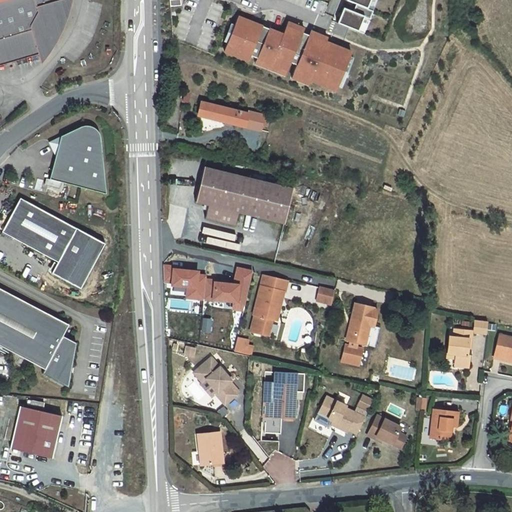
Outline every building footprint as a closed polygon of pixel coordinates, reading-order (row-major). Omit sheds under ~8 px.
[(64,27),(67,19),(68,18),(63,4),(65,3),(63,0),(0,0),(1,3),(0,2),(0,68),(41,57),(45,59),(51,52),(56,44),(60,36),(64,27)] [(346,0),(356,4),(353,12),(343,8),(337,23),(358,31),(363,17),(369,19),(373,11),(367,8),(370,0),(346,0)] [(65,3),(63,4),(68,18),(70,17),(74,1),(65,3)] [(302,33),(286,26),(283,34),(269,29),(268,31),(261,28),(262,26),(238,17),(235,25),(227,44),(225,51),(248,61),(251,55),(257,58),(257,59),(287,71),(290,62),(297,65),(293,74),(310,80),(335,90),(337,86),(349,56),(351,52),(325,42),(309,35),(308,38),(301,36),(302,33)] [(286,26),(302,33),(304,28),(288,22),(286,26)] [(227,44),(235,25),(231,24),(224,43),(227,44)] [(309,35),(325,42),(327,38),(311,31),(309,35)] [(349,56),(337,86),(341,88),(353,58),(349,56)] [(287,71),(257,59),(255,63),(285,75),(287,71)] [(310,80),(293,74),(292,78),(308,85),(310,80)] [(249,114),(201,102),(197,115),(245,127),(249,114)] [(249,114),(245,127),(261,130),(264,118),(249,114)] [(55,158),(49,181),(105,196),(100,140),(98,137),(96,133),(92,130),(85,128),(79,129),(60,138),(49,144),(48,144),(49,146),(53,155),(56,154),(58,157),(55,158)] [(204,167),(195,202),(208,205),(205,218),(235,226),(238,213),(284,225),(293,189),(204,167)] [(103,246),(19,201),(1,235),(56,264),(51,276),(79,291),(103,246)] [(287,281),(263,276),(254,315),(255,316),(255,317),(254,322),(251,333),(269,337),(273,320),(275,320),(282,292),(285,292),(287,281)] [(330,303),(331,304),(334,291),(320,288),(317,300),(330,303)] [(68,328),(0,292),(0,348),(45,372),(42,376),(68,390),(76,345),(62,338),(68,328)] [(328,310),(330,303),(317,300),(316,306),(328,310)] [(374,307),(355,303),(346,340),(350,341),(349,346),(345,345),(342,361),(358,365),(362,349),(356,348),(357,343),(375,347),(380,328),(374,326),(378,310),(373,309),(374,307)] [(474,321),(473,333),(484,334),(486,322),(474,321)] [(449,337),(448,353),(456,354),(456,358),(455,365),(468,367),(469,355),(467,354),(467,347),(468,340),(470,340),(471,331),(454,329),(453,337),(449,337)] [(511,337),(498,335),(493,357),(502,359),(502,357),(511,358),(511,337)] [(237,337),(235,348),(247,351),(250,340),(237,337)] [(218,397),(225,405),(237,395),(228,384),(232,381),(211,358),(197,369),(197,373),(202,379),(206,379),(218,394),(218,397)] [(197,373),(197,369),(193,372),(202,383),(206,379),(202,379),(197,373)] [(293,418),(295,384),(274,382),(273,403),(272,417),(293,418)] [(363,395),(357,406),(366,411),(372,399),(363,395)] [(326,397),(321,408),(318,414),(324,417),(332,421),(337,423),(335,426),(347,432),(348,429),(357,434),(365,417),(345,408),(346,406),(326,397)] [(62,418),(19,407),(9,450),(52,460),(62,418)] [(433,409),(430,438),(449,440),(451,426),(456,427),(457,412),(433,409)] [(377,415),(367,435),(375,439),(376,437),(382,439),(401,449),(406,437),(398,433),(401,427),(377,415)] [(223,463),(220,432),(197,434),(199,452),(202,452),(203,465),(223,463)]
